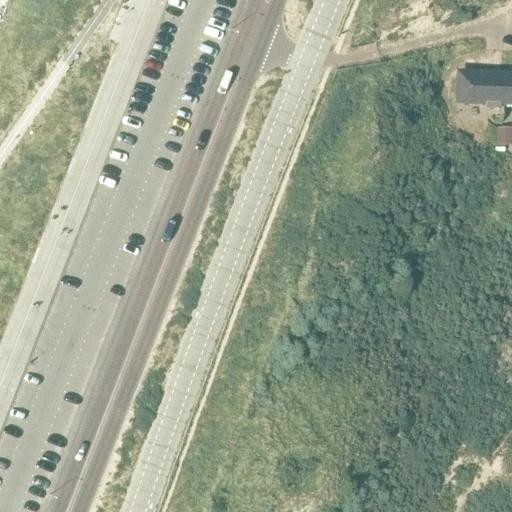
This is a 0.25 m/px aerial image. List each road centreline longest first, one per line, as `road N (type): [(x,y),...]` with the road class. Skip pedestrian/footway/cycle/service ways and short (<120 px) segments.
road 1 (primary): [(76,511),(276,0)]
road 2 (primary): [(254,0),(58,511)]
